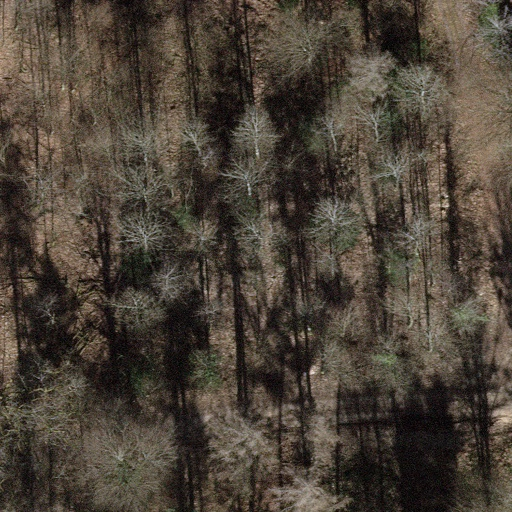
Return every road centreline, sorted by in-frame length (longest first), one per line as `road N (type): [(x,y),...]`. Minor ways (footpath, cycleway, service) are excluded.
road 1 (track): [(511,385),(213,420),(0,469)]
road 2 (track): [(447,0),(503,190),(511,274)]
